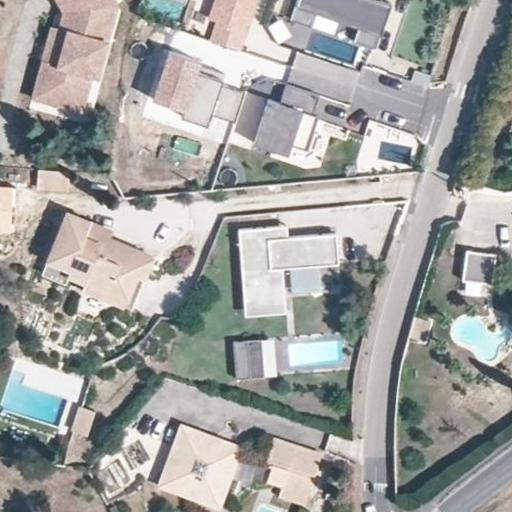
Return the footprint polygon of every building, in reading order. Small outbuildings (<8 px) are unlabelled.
[(117,5),(114,0),(57,0),(65,14),(60,30),(55,50),(62,52),(58,66),(51,64),(46,84),(66,89),(61,105),(82,111),(92,76),(97,78),(117,5)] [(211,39),(237,48),(243,28),(239,26),(242,17),(247,18),(252,0),(215,0),(209,18),(217,20),(211,39)] [(296,0),(291,15),(313,22),(318,8),(360,22),(355,36),(377,44),(391,0),(296,0)] [(61,105),(66,89),(46,84),(51,64),(58,66),(62,52),(55,50),(60,30),(51,28),(32,97),(61,105)] [(234,120),(244,90),(220,82),(222,77),(196,68),(198,63),(199,59),(168,49),(152,97),(182,107),(180,114),(207,123),(210,112),(234,120)] [(196,68),(222,77),(224,71),(198,63),(196,68)] [(291,143),(307,148),(319,114),(313,112),(319,93),(285,82),(279,101),(268,98),(253,142),(288,153),(291,143)] [(318,122),(315,133),(343,141),(346,130),(318,122)] [(94,224),(71,214),(44,275),(69,285),(72,277),(75,270),(94,278),(91,285),(117,295),(129,300),(139,277),(128,273),(137,250),(112,240),(109,248),(88,238),(91,230),(94,224)] [(334,262),(332,233),(276,237),(274,226),(234,230),(241,310),(282,307),(279,267),(286,267),(316,264),(334,262)] [(88,238),(109,248),(112,240),(91,230),(88,238)] [(158,259),(137,250),(128,273),(139,277),(149,281),(158,259)] [(494,253),(465,250),(462,280),(493,283),(494,253)] [(318,289),(316,264),(286,267),(288,292),(318,289)] [(72,277),(91,285),(94,278),(75,270),(72,277)] [(91,285),(89,292),(113,303),(117,295),(91,285)] [(237,379),(261,377),(258,339),(234,341),(237,379)] [(96,403),(82,400),(75,425),(90,429),(96,403)] [(234,461),(224,435),(195,425),(175,435),(165,464),(176,487),(201,496),(225,486),(234,461)] [(309,490),(321,451),(273,436),(264,460),(270,463),(266,472),(283,477),(278,490),(296,496),(309,490)]
